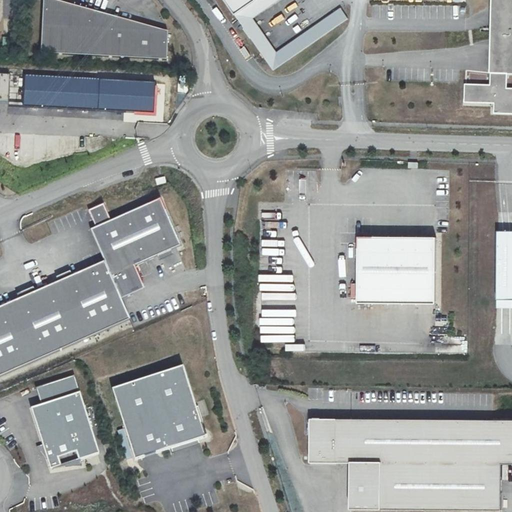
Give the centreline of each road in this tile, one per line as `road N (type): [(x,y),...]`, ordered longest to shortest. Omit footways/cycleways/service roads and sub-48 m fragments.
road 1 (residential): [(270,511),(220,338),(212,172)]
road 2 (residential): [(250,135),(511,149)]
road 3 (residential): [(183,145),(0,215)]
